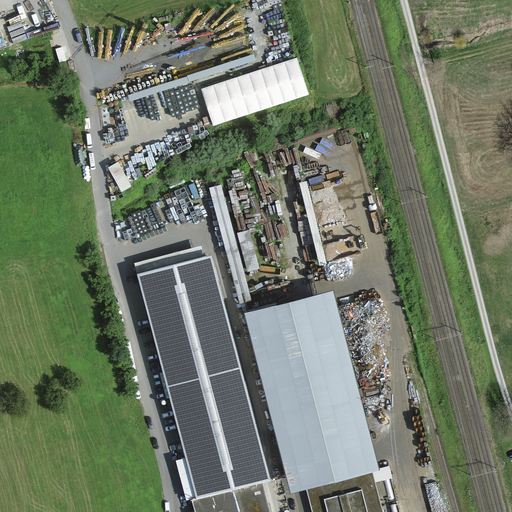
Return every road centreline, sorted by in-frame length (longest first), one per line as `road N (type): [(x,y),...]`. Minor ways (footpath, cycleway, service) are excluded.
road 1 (residential): [(58,0),(83,77),(110,251),(172,511)]
road 2 (track): [(511,413),(404,0)]
